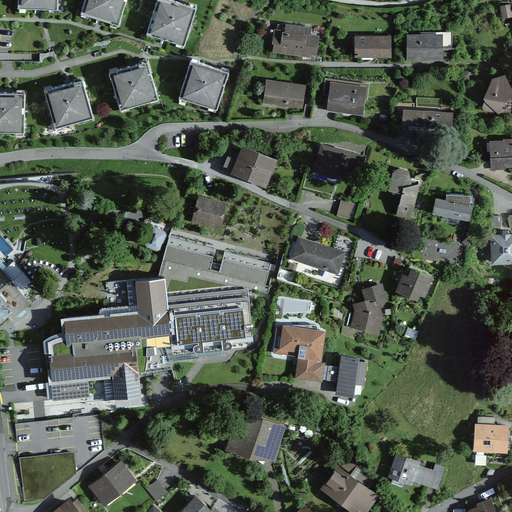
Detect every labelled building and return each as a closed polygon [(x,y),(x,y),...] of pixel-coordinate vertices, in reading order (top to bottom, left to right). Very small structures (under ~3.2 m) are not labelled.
[(121,0),(80,0),(77,11),(114,23),(121,0)] [(193,5),(177,0),(153,0),(143,31),(180,44),(193,5)] [(501,4),(502,17),(511,15),(511,4),(511,3),(501,4)] [(311,31),(312,24),(287,21),(286,27),(268,24),(267,36),(274,37),(273,41),(274,41),(273,50),(310,56),(311,53),(317,55),(321,32),(311,31)] [(442,60),(442,34),(405,35),(405,61),(442,60)] [(389,57),(389,36),(352,36),(353,58),(389,57)] [(156,99),(145,59),(106,70),(117,110),(156,99)] [(212,108),(224,70),(188,59),(176,97),(212,108)] [(511,100),(511,88),(505,69),(492,73),(483,94),(484,96),(481,106),(484,108),(497,111),(511,100)] [(307,82),(268,76),(264,101),(303,107),(307,82)] [(91,115),(79,77),(41,88),(53,126),(91,115)] [(369,83),(332,78),(328,109),(364,114),(369,83)] [(0,130),(22,131),(23,91),(0,90),(0,130)] [(402,123),(433,125),(433,131),(446,132),(447,125),(451,126),(452,109),(403,105),(402,123)] [(511,138),(501,139),(501,141),(487,141),(489,170),(505,169),(505,168),(511,167),(511,138)] [(359,182),(367,153),(322,140),(314,171),(342,179),(342,177),(359,182)] [(275,158),(240,143),(227,171),(227,172),(262,187),(275,158)] [(412,174),(410,165),(400,163),(394,168),(390,185),(403,188),(396,212),(413,216),(414,208),(420,210),(422,201),(416,200),(421,176),(414,173),(412,174)] [(470,203),(467,202),(468,192),(444,191),(443,197),(433,195),(429,212),(467,220),(470,203)] [(226,201),(197,193),(190,220),(219,228),(226,201)] [(358,203),(342,199),(337,215),(353,219),(358,203)] [(511,262),(511,231),(488,232),(489,263),(511,262)] [(341,273),(349,249),(300,233),(292,257),(341,273)] [(159,272),(160,282),(140,283),(141,311),(65,317),(66,341),(46,344),(54,405),(101,401),(100,384),(115,382),(116,390),(117,405),(139,403),(137,371),(143,345),(168,343),(169,351),(259,342),(253,296),(263,299),(273,264),(169,237),(159,272)] [(426,294),(435,273),(412,263),(408,272),(404,270),(396,287),(418,297),(421,291),(426,294)] [(0,330),(33,304),(0,264),(0,330)] [(15,276),(23,287),(32,281),(24,270),(15,276)] [(384,314),(380,301),(388,299),(383,280),(362,285),(365,297),(353,300),(355,307),(351,325),(379,332),(384,314)] [(321,379),(322,364),(323,361),(315,360),(315,358),(319,359),(323,328),(280,322),(279,327),(274,327),(271,353),(295,356),(292,376),(320,380),(321,379)] [(415,338),(419,329),(407,325),(404,334),(415,338)] [(336,365),(322,364),(321,379),(334,380),(333,392),(351,394),(353,382),(362,383),(364,360),(356,359),(356,355),(337,353),(336,365)] [(321,423),(326,411),(310,405),(305,417),(321,423)] [(505,450),(507,423),(491,422),(492,415),(475,414),(474,420),(472,420),(470,449),(505,450)] [(101,415),(15,424),(25,501),(43,499),(105,450),(101,415)] [(274,461),(285,426),(263,418),(234,419),(224,449),(248,457),(274,461)] [(435,487),(442,464),(432,461),(430,467),(417,462),(418,458),(393,449),(385,473),(390,475),(388,481),(400,485),(402,479),(410,482),(411,479),(435,487)] [(339,465),(368,487),(375,483),(373,481),(374,479),(344,457),(339,465)] [(122,491),(138,478),(123,458),(106,471),(122,491)] [(354,511),(364,511),(378,493),(368,487),(339,465),(336,463),(319,486),(354,511)] [(105,504),(122,491),(106,471),(89,484),(105,504)] [(163,483),(157,478),(146,487),(151,493),(163,483)] [(168,489),(163,483),(151,493),(156,499),(168,489)] [(80,511),(67,495),(46,511),(80,511)] [(210,511),(211,511),(193,495),(176,511),(210,511)] [(495,511),(490,495),(475,500),(477,504),(467,507),(469,511),(495,511)] [(309,511),(302,503),(291,511),(309,511)]
